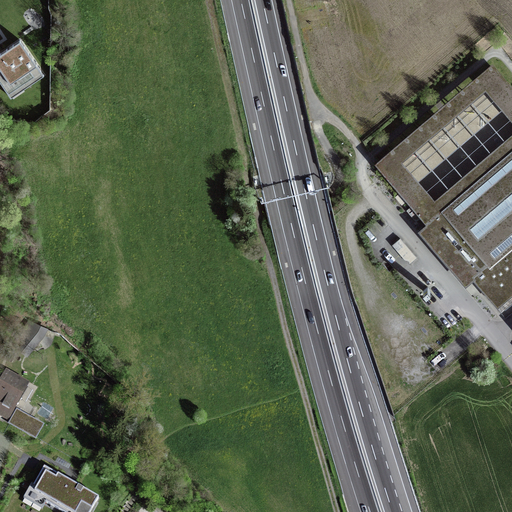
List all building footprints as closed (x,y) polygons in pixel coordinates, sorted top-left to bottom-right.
[(0,0),(0,41),(6,50),(20,41),(27,51),(50,35),(25,0),(0,0)] [(20,41),(0,54),(0,79),(9,93),(41,71),(20,41)] [(511,90),(492,66),(378,163),(430,223),(422,230),(466,281),(474,274),(498,302),(511,290),(511,90)] [(402,204),(408,199),(401,191),(395,196),(402,204)] [(413,205),(407,210),(416,221),(422,216),(413,205)] [(416,257),(400,238),(392,244),(409,263),(416,257)] [(16,337),(21,341),(17,346),(27,352),(35,342),(41,335),(56,342),(60,345),(65,340),(60,335),(29,321),(16,337)] [(0,411),(8,416),(9,414),(13,417),(9,423),(35,438),(43,425),(17,410),(16,411),(12,409),(25,385),(7,375),(0,386),(0,411)] [(44,467),(34,485),(32,484),(23,498),(42,509),(46,502),(62,511),(93,511),(98,503),(96,502),(98,498),(44,467)]
